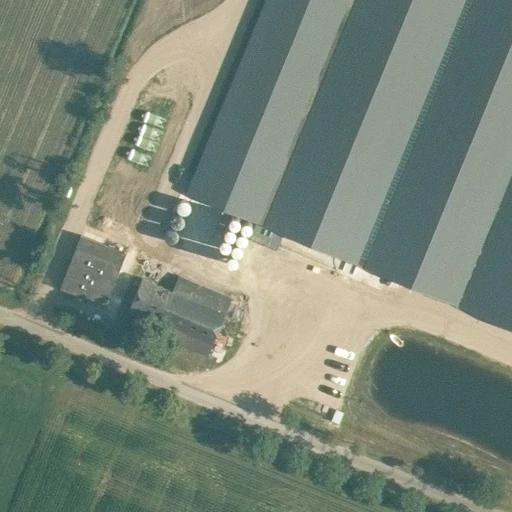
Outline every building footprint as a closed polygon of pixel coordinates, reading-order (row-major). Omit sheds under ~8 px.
[(511,0),(269,0),(191,194),(511,324),(511,0)] [(94,198),(83,230),(142,249),(152,217),(94,198)] [(222,230),(210,258),(266,284),(279,255),(222,230)] [(78,243),(59,287),(110,308),(129,264),(78,243)] [(142,279),(136,292),(129,310),(159,323),(155,334),(209,356),(232,299),(179,277),(173,292),(142,279)] [(309,373),(301,389),(313,395),(320,379),(309,373)]
